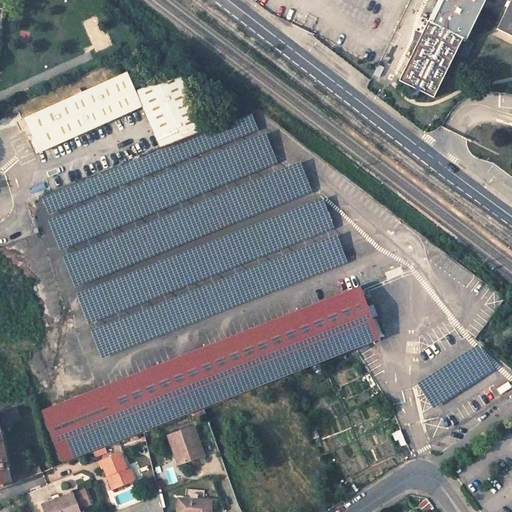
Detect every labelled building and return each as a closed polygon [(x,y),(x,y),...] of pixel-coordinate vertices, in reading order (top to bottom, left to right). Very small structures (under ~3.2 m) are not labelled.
[(443,0),(430,27),(427,25),(397,84),(432,101),(461,42),(465,44),(486,0),(443,0)] [(511,0),(495,33),(511,41),(511,0)] [(125,71),(23,118),(32,138),(38,152),(141,106),(159,147),(204,130),(177,71),(143,87),(137,76),(129,80),(125,71)] [(39,197),(46,214),(257,130),(250,112),(39,197)] [(275,163),(262,132),(44,219),(57,250),(275,163)] [(32,138),(27,141),(33,155),(38,152),(32,138)] [(297,161),(59,257),(72,288),(309,192),(297,161)] [(331,227),(319,198),(74,293),(86,323),(331,227)] [(344,262),(333,234),(89,329),(100,357),(344,262)] [(98,390),(43,412),(62,462),(355,348),(377,339),(357,288),(98,390)] [(431,409),(492,369),(475,343),(414,383),(431,409)] [(216,405),(203,410),(218,450),(225,448),(216,421),(221,419),(216,405)] [(0,426),(0,489),(28,479),(26,472),(10,476),(0,426)] [(193,428),(168,437),(172,449),(177,447),(183,466),(204,458),(193,428)] [(177,447),(172,449),(179,467),(183,466),(177,447)] [(121,453),(101,461),(113,491),(135,482),(129,467),(127,468),(121,453)] [(79,511),(73,495),(56,501),(57,504),(43,510),(44,511),(79,511)] [(159,496),(118,511),(161,511),(163,511),(159,496)] [(55,499),(41,505),(43,510),(57,504),(56,501),(55,499)] [(212,511),(213,502),(181,499),(180,511),(212,511)]
